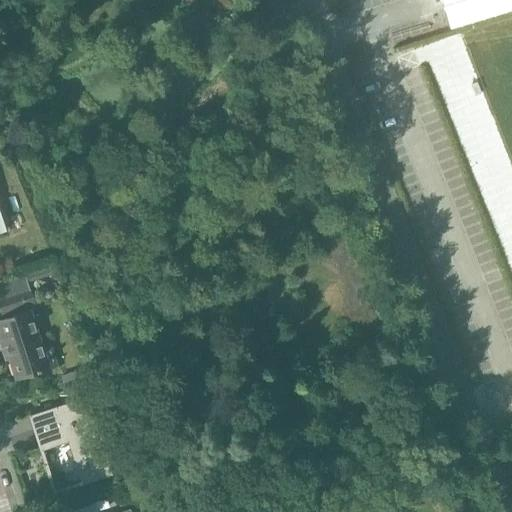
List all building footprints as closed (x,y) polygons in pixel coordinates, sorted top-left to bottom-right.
[(511,9),(511,0),(475,0),(482,19),(511,9)] [(0,281),(0,312),(1,315),(35,304),(27,283),(57,273),(53,261),(23,271),(24,273),(0,281)] [(49,348),(41,350),(30,312),(0,321),(0,340),(2,347),(5,346),(16,379),(55,367),(49,348)] [(62,383),(77,379),(75,370),(60,375),(62,383)] [(92,374),(89,375),(83,377),(85,382),(91,384),(95,382),(92,374)] [(85,396),(28,415),(39,449),(64,440),(78,483),(110,472),(85,396)] [(106,498),(93,502),(96,511),(109,507),(106,498)]
